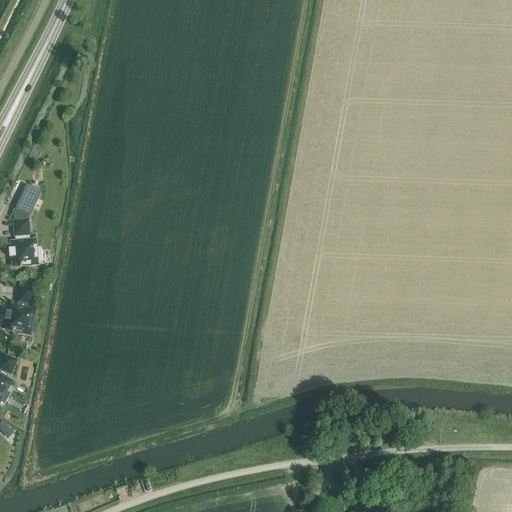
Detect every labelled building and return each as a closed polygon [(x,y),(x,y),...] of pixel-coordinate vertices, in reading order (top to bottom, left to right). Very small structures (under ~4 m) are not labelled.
[(29,157),(36,160),(38,161),(42,154),(39,153),(32,150),(29,157)] [(12,251),(9,251),(9,258),(13,258),(14,267),(19,266),(19,268),(21,268),(21,267),(37,266),(37,264),(37,263),(40,263),(39,251),(36,251),(36,250),(36,249),(35,242),(35,239),(31,240),(28,240),(28,236),(29,236),(28,222),(27,222),(26,219),(28,216),(29,216),(40,193),(27,187),(16,210),(17,211),(14,216),(15,223),(13,223),(15,237),(16,237),(16,241),(13,241),(11,241),(11,244),(12,251)] [(34,312),(28,311),(29,304),(32,305),(34,290),(19,288),(18,303),(19,303),(18,308),(11,307),(9,314),(7,313),(5,320),(9,321),(7,330),(12,331),(11,333),(13,333),(14,332),(29,336),(30,333),(33,334),(36,322),(32,321),(34,312)] [(11,375),(17,362),(3,356),(0,362),(0,400),(0,401),(3,403),(8,395),(4,393),(10,383),(5,380),(8,374),(11,375)] [(3,422),(0,424),(0,431),(2,434),(8,428),(3,422)] [(8,428),(2,434),(8,439),(14,434),(8,428)] [(377,511),(363,500),(353,511),(377,511)] [(389,511),(397,511),(402,504),(394,501),(389,511)]
